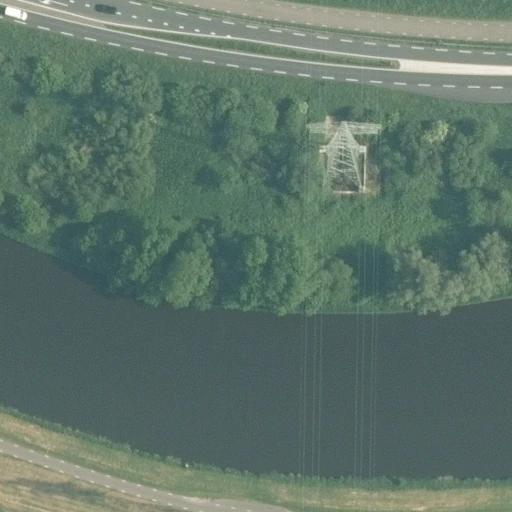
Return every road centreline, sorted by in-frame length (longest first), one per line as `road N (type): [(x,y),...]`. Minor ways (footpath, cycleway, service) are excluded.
road 1 (primary): [(0,10),(238,60),(511,82)]
road 2 (primary): [(511,61),(336,45),(94,0)]
road 3 (tertiary): [(511,35),(322,20),(207,0)]
road 4 (tertiary): [(229,511),(162,499),(0,445)]
